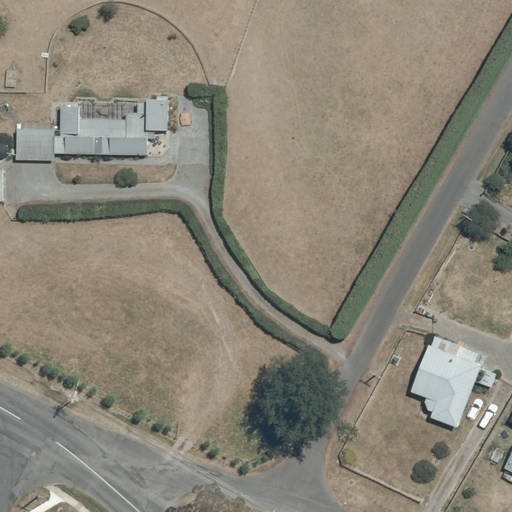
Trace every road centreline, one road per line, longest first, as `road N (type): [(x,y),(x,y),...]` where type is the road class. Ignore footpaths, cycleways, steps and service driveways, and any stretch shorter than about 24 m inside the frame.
road 1 (residential): [(284,504),(511,74)]
road 2 (residential): [(77,456),(165,468),(284,504)]
